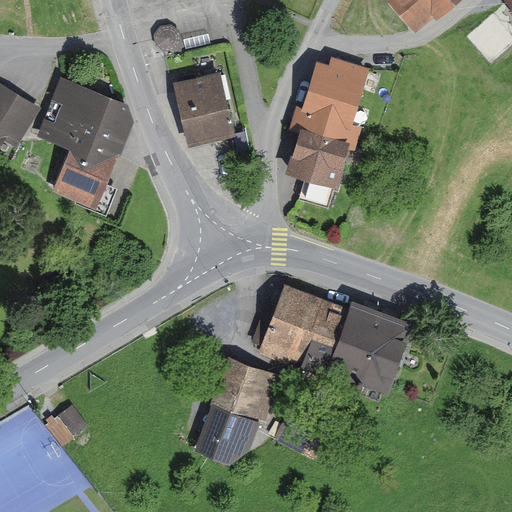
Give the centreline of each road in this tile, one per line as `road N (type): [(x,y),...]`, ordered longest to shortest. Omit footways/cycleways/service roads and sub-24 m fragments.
road 1 (tertiary): [(217,253),(301,253),(511,332)]
road 2 (residential): [(477,0),(414,39),(360,48),(314,42),(264,146)]
road 3 (tertiary): [(0,392),(153,303),(217,253)]
road 4 (tertiary): [(217,253),(148,111),(118,19)]
road 5 (residential): [(231,0),(264,146)]
road 6 (residential): [(264,146),(267,209),(217,253)]
